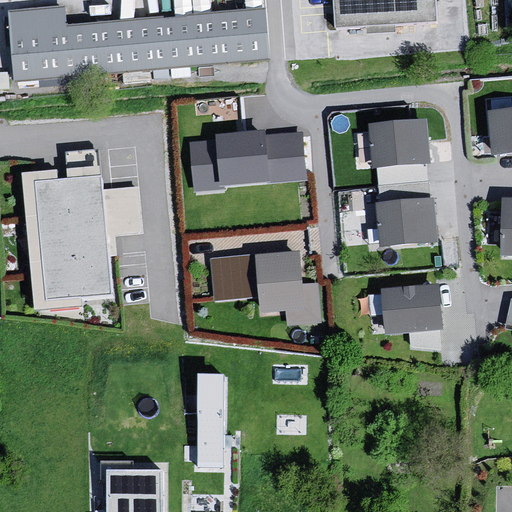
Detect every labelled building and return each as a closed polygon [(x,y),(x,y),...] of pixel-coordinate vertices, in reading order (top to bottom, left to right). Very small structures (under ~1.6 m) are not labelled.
[(435,0),(334,0),(336,34),(437,28),(435,0)] [(9,18),(12,88),(272,66),(266,17),(67,34),(66,15),(9,18)] [(511,112),(489,114),(493,158),(511,156),(511,112)] [(427,120),(370,126),(374,171),(431,166),(427,120)] [(303,133),(192,143),(196,191),(307,182),(303,133)] [(102,179),(37,185),(48,303),(113,297),(102,179)] [(436,200),(378,205),(382,249),(440,244),(436,200)] [(511,200),(503,200),(503,259),(511,258),(511,200)] [(301,253),(212,260),(216,302),(259,299),(260,315),(287,313),(288,327),(321,324),(317,284),(303,285),(301,253)] [(443,332),(439,285),(381,290),(385,337),(443,332)] [(228,382),(197,383),(195,476),(224,478),(228,382)] [(162,511),(163,474),(107,473),(109,511),(162,511)]
